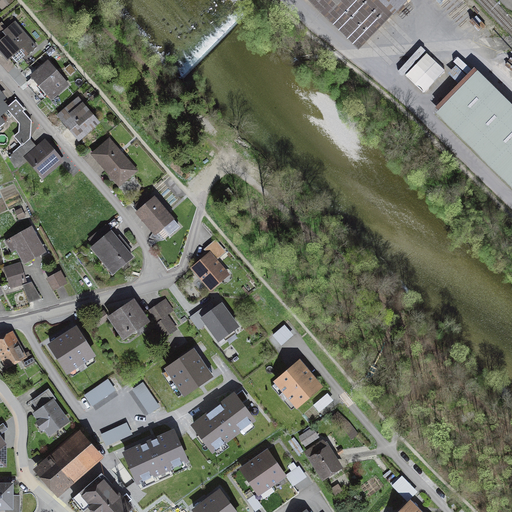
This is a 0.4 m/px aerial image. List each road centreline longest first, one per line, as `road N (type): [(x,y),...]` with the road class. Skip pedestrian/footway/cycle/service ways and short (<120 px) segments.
road 1 (residential): [(0,324),(153,277),(123,212),(0,75)]
road 2 (residential): [(0,386),(18,408),(28,482),(51,502)]
